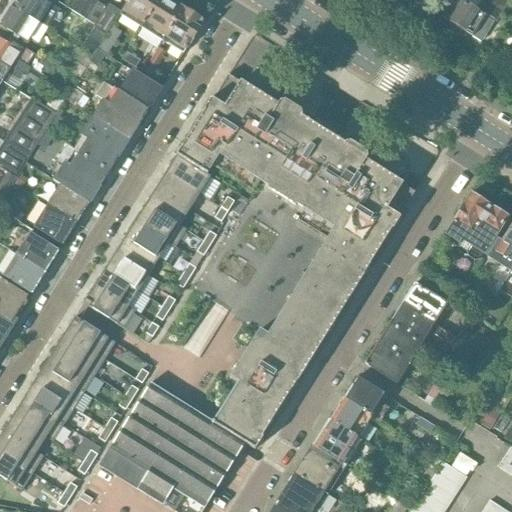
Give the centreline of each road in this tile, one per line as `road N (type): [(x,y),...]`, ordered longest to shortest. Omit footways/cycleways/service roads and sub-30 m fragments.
road 1 (residential): [(253,0),(0,402)]
road 2 (residential): [(244,511),(485,132)]
road 3 (tertiary): [(485,132),(361,57)]
